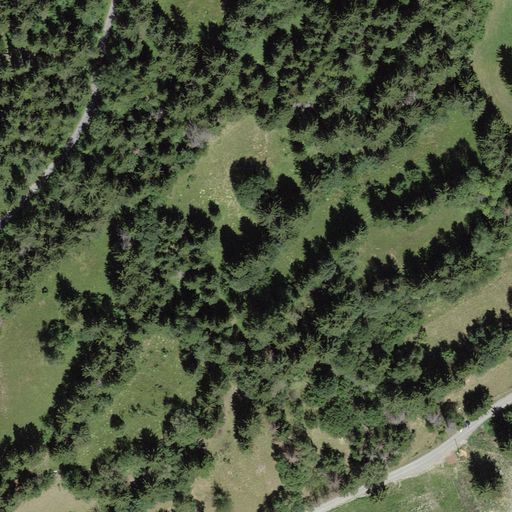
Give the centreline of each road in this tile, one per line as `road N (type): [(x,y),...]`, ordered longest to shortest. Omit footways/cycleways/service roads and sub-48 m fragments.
road 1 (unclassified): [(0,228),(78,135),(118,0)]
road 2 (unclassified): [(319,511),(400,477),(511,400)]
